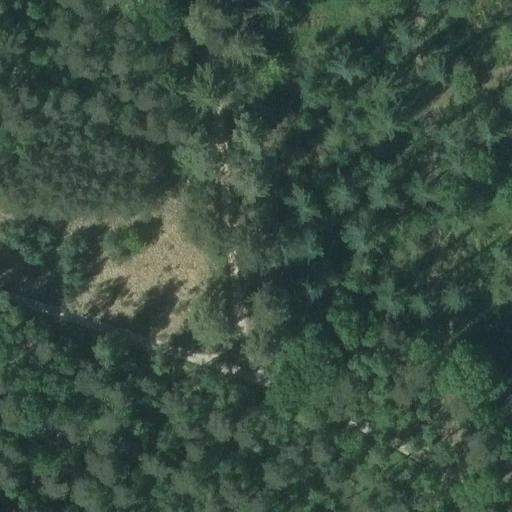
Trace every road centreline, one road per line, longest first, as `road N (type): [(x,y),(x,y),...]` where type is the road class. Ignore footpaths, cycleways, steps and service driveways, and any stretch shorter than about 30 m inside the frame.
road 1 (track): [(202,0),(242,347),(253,380)]
road 2 (track): [(253,380),(336,414),(511,509)]
road 3 (track): [(253,380),(0,295)]
